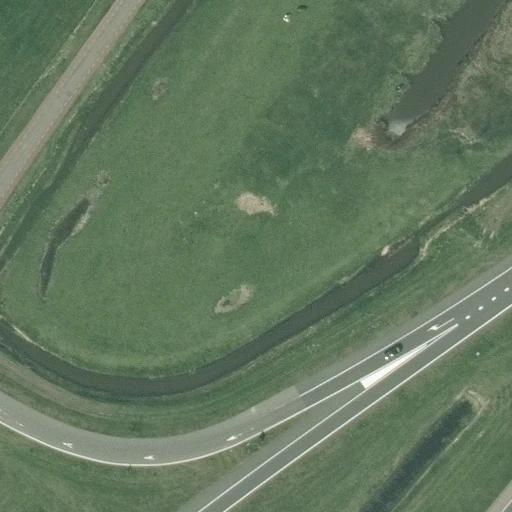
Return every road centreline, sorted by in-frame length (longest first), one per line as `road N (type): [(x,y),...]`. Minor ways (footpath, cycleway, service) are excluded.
road 1 (motorway): [(489,310),(194,453),(94,453),(0,414)]
road 2 (motorway): [(489,310),(211,511)]
road 3 (tertiary): [(0,185),(132,0)]
